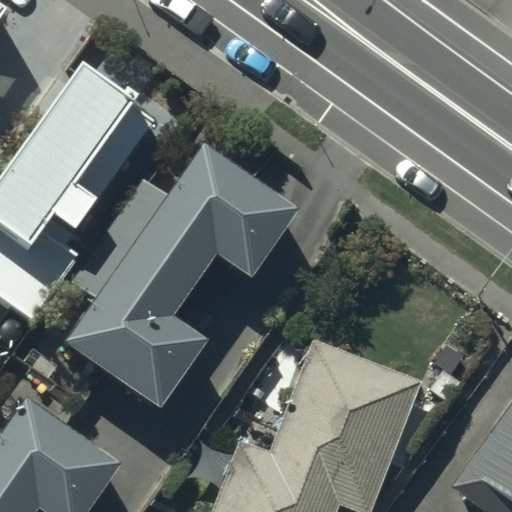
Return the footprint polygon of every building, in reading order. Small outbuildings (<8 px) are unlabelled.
[(150,125),(74,71),(0,176),(0,303),(29,325),(76,259),(62,249),(150,125)] [(143,174),(74,277),(90,288),(63,328),(155,390),(200,324),(170,304),(213,240),(246,262),(291,195),(197,132),(161,186),(143,174)] [(331,511),(337,498),(366,509),(416,377),(308,336),(268,442),(242,432),(211,511),(331,511)] [(0,511),(15,511),(30,491),(60,511),(70,511),(116,447),(22,381),(0,411),(0,511)] [(511,511),(511,386),(445,480),(489,511),(511,511)]
